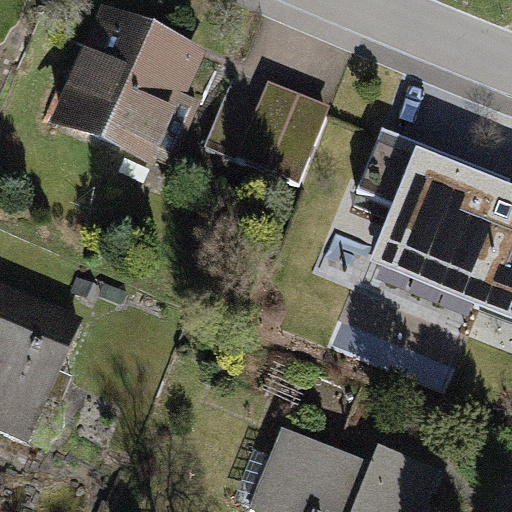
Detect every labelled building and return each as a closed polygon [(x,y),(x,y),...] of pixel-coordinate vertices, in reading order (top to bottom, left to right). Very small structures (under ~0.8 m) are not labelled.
[(154,163),(203,49),(98,5),(50,119),(154,163)] [(301,181),(329,105),(266,82),(238,157),(301,181)] [(452,121),(373,120),(371,217),(427,218),(426,249),(493,250),(495,169),(451,168),(452,121)] [(84,320),(0,283),(0,435),(27,447),(84,320)] [(369,466),(288,430),(251,511),(427,511),(445,472),(379,443),(369,466)]
